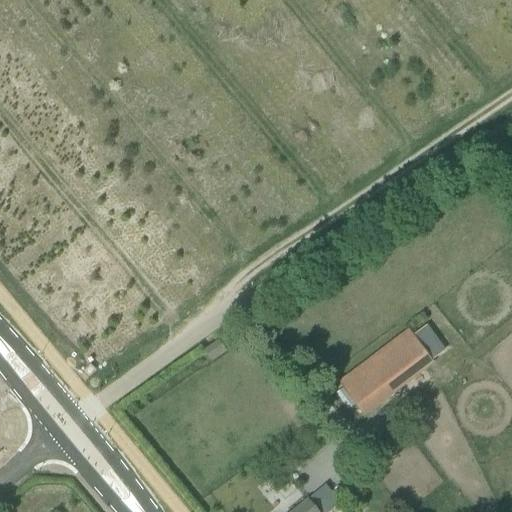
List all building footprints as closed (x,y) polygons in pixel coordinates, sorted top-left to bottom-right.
[(422,372),(399,341),(340,385),(363,416),(422,372)] [(225,352),(219,343),(205,353),(211,362),(225,352)] [(389,452),(398,444),(390,434),(380,441),(389,452)] [(281,468),(267,478),(278,493),(292,483),(281,468)] [(330,511),(339,505),(325,487),(294,511),(330,511)]
